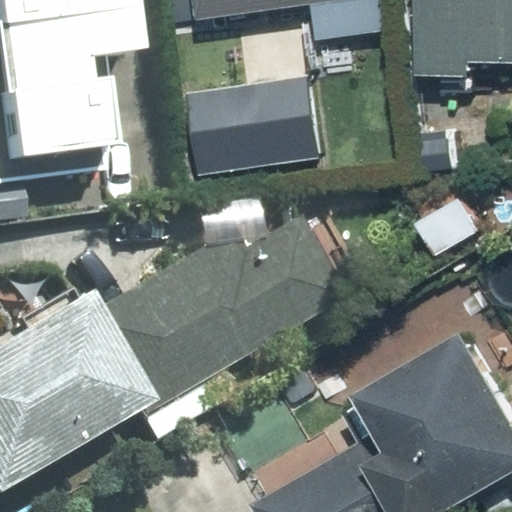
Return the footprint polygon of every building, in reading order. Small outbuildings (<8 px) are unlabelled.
[(0,0),(0,182),(86,172),(72,61),(112,56),(105,0),(0,0)] [(196,0),(199,18),(333,0),(196,0)] [(511,0),(423,0),(422,72),(471,74),(472,56),(511,57),(511,0)] [(311,73),(197,90),(209,174),(324,157),(311,73)] [(78,322),(133,414),(333,295),(287,219),(235,250),(226,235),(78,322)] [(59,300),(0,333),(0,478),(122,410),(59,300)] [(258,503),(262,511),(445,511),(511,474),(511,401),(471,330),(364,391),(386,430),(258,503)]
